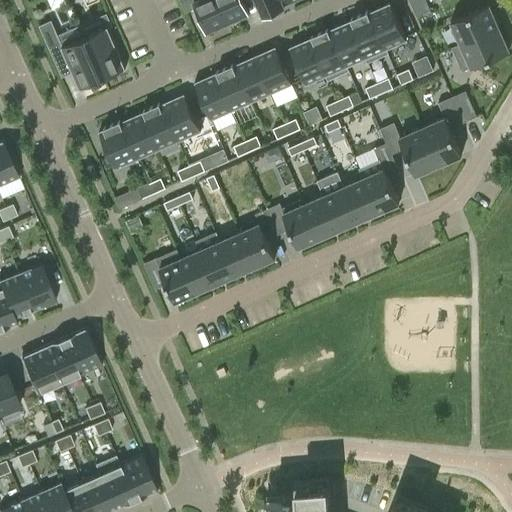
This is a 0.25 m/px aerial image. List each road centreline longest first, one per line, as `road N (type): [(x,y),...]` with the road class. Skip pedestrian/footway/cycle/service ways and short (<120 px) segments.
road 1 (residential): [(137,341),(453,209),(511,110)]
road 2 (residential): [(344,0),(43,131)]
road 3 (residential): [(118,298),(43,131)]
road 4 (residential): [(202,486),(137,341)]
road 5 (residential): [(0,346),(118,298)]
